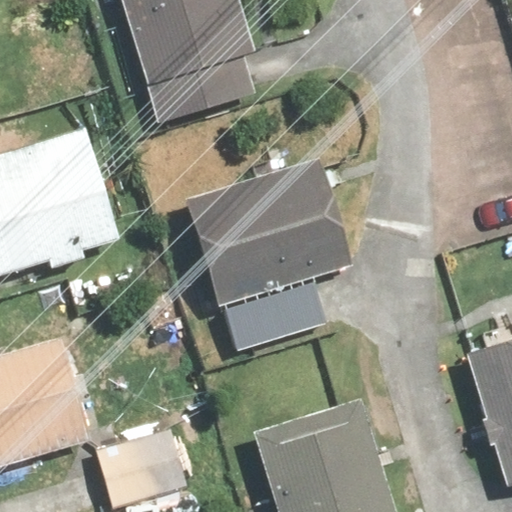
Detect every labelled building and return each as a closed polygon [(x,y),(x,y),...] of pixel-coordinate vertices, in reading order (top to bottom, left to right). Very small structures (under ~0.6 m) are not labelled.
[(226,0),(103,0),(145,134),(257,100),(226,0)] [(0,148),(0,275),(114,241),(78,125),(0,148)] [(311,154),(172,196),(223,363),(329,331),(315,285),(348,275),(311,154)] [(511,330),(446,349),(492,507),(511,500),(511,330)] [(53,347),(0,362),(0,470),(83,445),(53,347)] [(382,511),(353,416),(237,451),(255,511),(382,511)] [(84,462),(99,511),(133,511),(189,495),(171,436),(84,462)]
